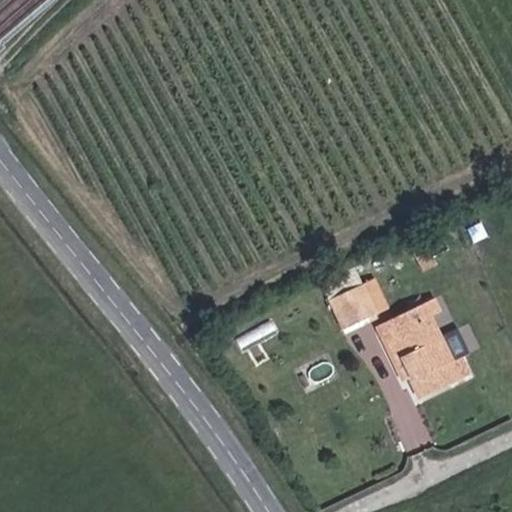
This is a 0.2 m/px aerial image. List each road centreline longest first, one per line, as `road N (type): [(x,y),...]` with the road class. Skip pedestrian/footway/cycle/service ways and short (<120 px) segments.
road 1 (tertiary): [(0,158),(174,371),(273,511)]
road 2 (track): [(365,511),(511,442)]
